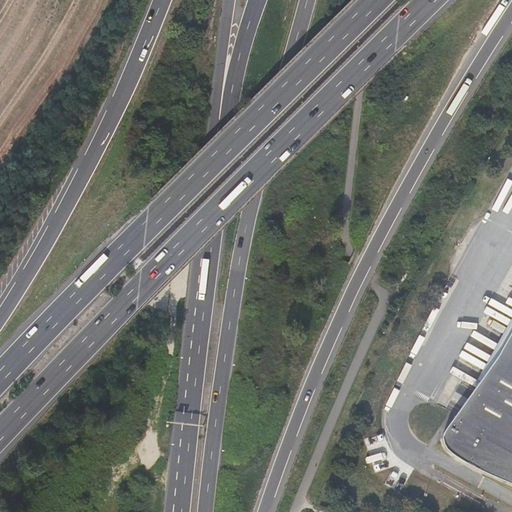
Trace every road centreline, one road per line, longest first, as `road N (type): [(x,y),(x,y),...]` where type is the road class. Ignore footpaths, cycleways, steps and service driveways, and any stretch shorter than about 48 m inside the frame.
road 1 (motorway): [(0,433),(426,0)]
road 2 (motorway): [(264,511),(359,275),(511,15)]
road 3 (motorway): [(375,0),(0,377)]
road 4 (primary): [(206,511),(224,348),(267,142),(308,0)]
road 5 (primary): [(219,124),(177,511)]
road 6 (motorway): [(159,0),(106,131),(0,317)]
road 7 (motorway): [(258,0),(219,124)]
road 8 (primary): [(228,0),(219,124)]
